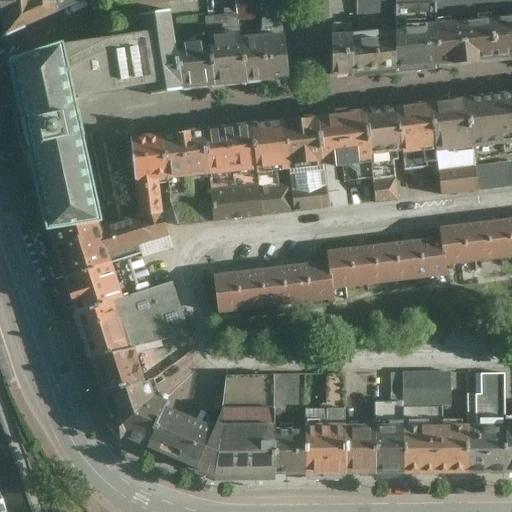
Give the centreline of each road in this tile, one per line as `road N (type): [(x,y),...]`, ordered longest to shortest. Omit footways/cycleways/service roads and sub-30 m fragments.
road 1 (residential): [(511,202),(202,240),(185,268),(213,361)]
road 2 (tertiary): [(0,241),(78,444),(106,480),(136,501)]
road 3 (residential): [(213,361),(511,359)]
road 4 (residential): [(0,48),(133,0)]
